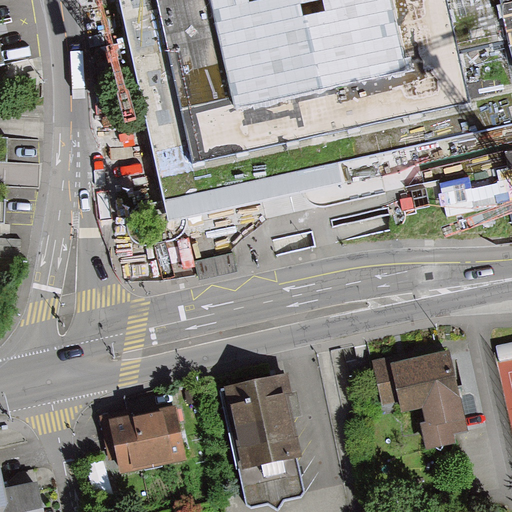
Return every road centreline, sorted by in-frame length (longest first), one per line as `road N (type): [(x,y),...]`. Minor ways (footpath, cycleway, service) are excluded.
road 1 (secondary): [(511,279),(60,375)]
road 2 (residential): [(60,375),(79,91),(65,0)]
road 3 (residential): [(73,511),(56,424),(60,375)]
